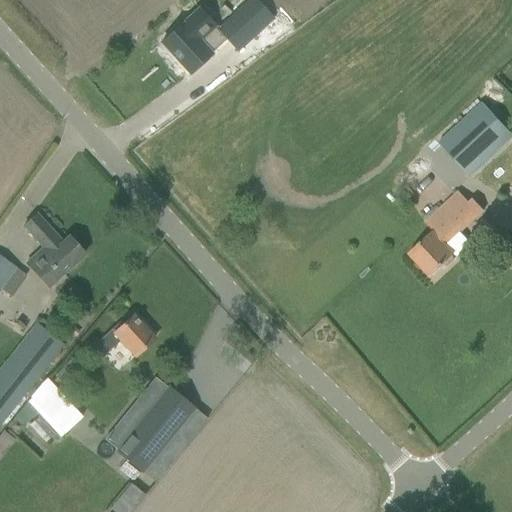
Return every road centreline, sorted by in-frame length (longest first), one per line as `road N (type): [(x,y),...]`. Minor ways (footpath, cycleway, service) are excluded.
road 1 (unclassified): [(414,470),(0,16)]
road 2 (unclassified): [(414,470),(511,385)]
